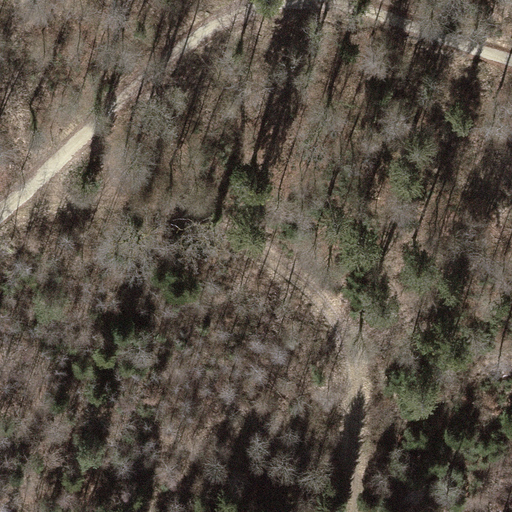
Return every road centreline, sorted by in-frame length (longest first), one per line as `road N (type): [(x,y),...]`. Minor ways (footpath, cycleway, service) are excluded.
road 1 (track): [(344,511),(352,373),(343,330),(319,292),(271,250),(206,219),(144,202),(25,188)]
road 2 (track): [(0,210),(141,78),(223,17),(271,0)]
road 3 (track): [(331,0),(511,55)]
